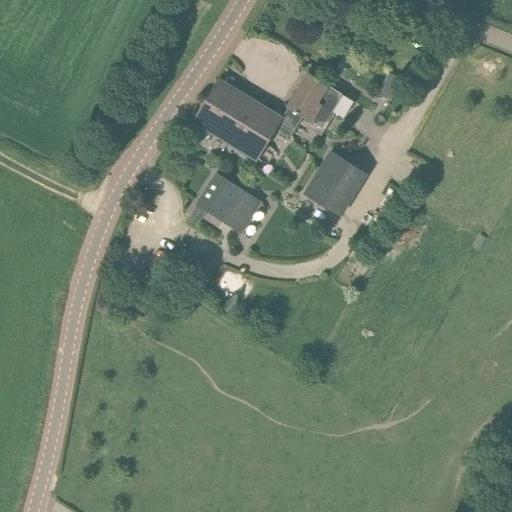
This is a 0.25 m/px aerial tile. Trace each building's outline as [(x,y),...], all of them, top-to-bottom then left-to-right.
[(282,119),(283,120),(278,127),(291,135),(302,117),(321,129),(342,95),(327,86),(328,86),(309,74),(282,119)] [(379,93),(391,100),(401,81),(389,74),(379,93)] [(218,80),(192,121),(258,161),(278,127),(283,120),(282,119),(218,80)] [(341,218),(368,175),(329,150),(302,195),(341,218)] [(224,224),(236,231),(255,197),(245,191),(215,172),(195,204),(204,210),(224,224)] [(401,200),(394,195),(382,212),(389,217),(401,200)] [(196,222),(204,210),(195,204),(187,216),(196,222)]
